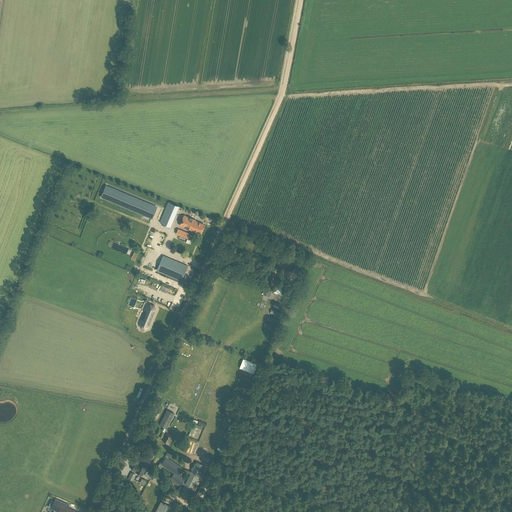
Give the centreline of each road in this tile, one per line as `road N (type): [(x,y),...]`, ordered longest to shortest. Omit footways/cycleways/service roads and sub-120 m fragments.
road 1 (track): [(93,511),(226,218)]
road 2 (track): [(226,218),(284,90)]
